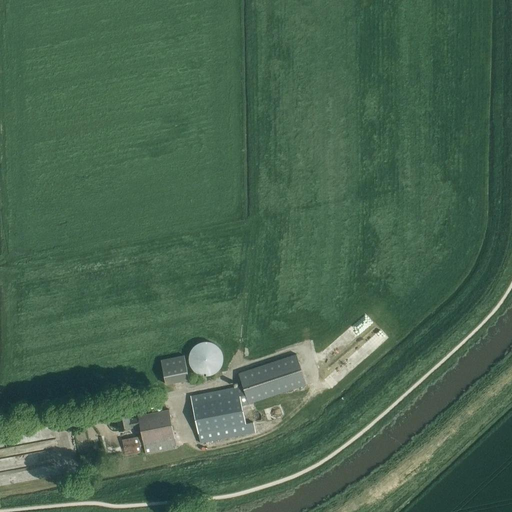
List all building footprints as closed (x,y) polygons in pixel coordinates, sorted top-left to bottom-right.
[(296,353),(238,371),(242,385),(247,403),(306,384),(296,353)] [(161,360),(166,384),(189,379),(185,355),(161,360)] [(242,385),(191,395),(201,443),(256,432),(254,422),(246,423),(243,405),(248,404),(247,403),(242,385)] [(170,407),(139,413),(147,454),(177,447),(170,407)] [(128,413),(116,415),(119,430),(141,425),(139,416),(129,418),(128,413)] [(142,434),(122,437),(126,455),(145,452),(142,434)]
